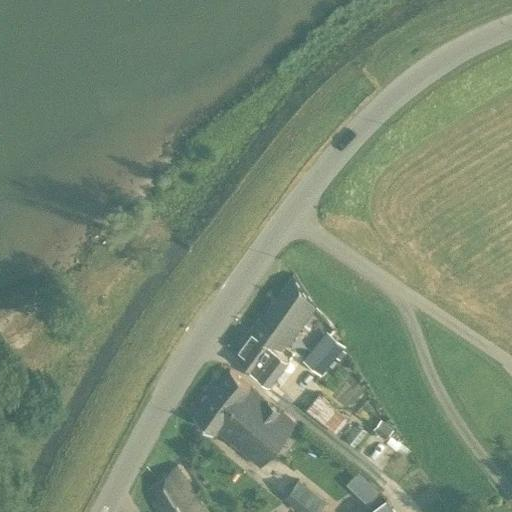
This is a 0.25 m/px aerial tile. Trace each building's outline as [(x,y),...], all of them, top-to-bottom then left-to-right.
[(232,352),(256,369),(278,338),(287,344),(314,307),(315,305),(295,273),(295,272),(258,323),(257,325),(255,328),(253,330),(250,328),(232,352)] [(327,329),(302,358),(321,374),(322,373),(345,345),(346,345),(331,332),(327,329)] [(278,338),(256,369),(271,380),(293,349),(287,344),(278,338)] [(216,429),(217,428),(250,386),(229,369),(194,412),(216,429)] [(295,422),(250,386),(217,428),(269,469),(274,463),(267,458),(295,422)] [(333,430),(346,416),(319,393),(307,408),(333,430)] [(382,418),(373,429),(385,438),(393,428),(382,418)] [(210,511),(178,465),(146,491),(159,511),(210,511)] [(354,489),(364,478),(357,471),(347,482),(354,489)] [(306,511),(315,511),(325,500),(299,480),(286,496),(306,511)] [(393,511),(386,500),(366,511),(393,511)]
